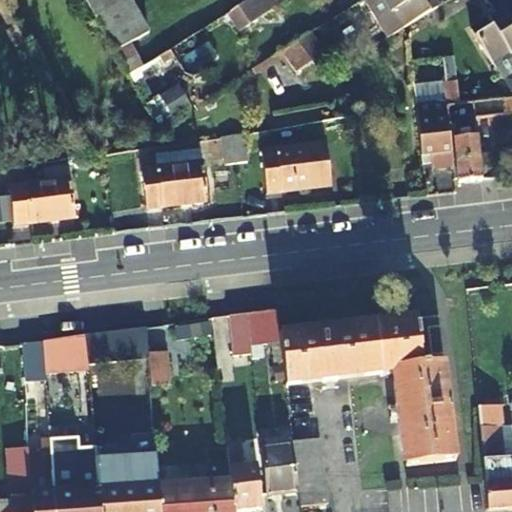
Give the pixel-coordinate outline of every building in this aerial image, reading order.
[(0,0),(0,5),(11,27),(21,21),(9,0),(0,0)] [(122,0),(79,0),(121,78),(142,67),(130,45),(143,38),(122,0)] [(245,0),(226,11),(236,30),(286,3),(284,0),(245,0)] [(406,31),(438,11),(431,0),(371,0),(365,4),(388,41),(406,31)] [(511,55),(511,12),(504,0),(486,0),(485,1),(496,20),(473,33),(494,66),(511,55)] [(388,41),(365,4),(350,13),(373,51),(388,41)] [(294,73),(324,53),(310,32),(280,52),(294,73)] [(511,73),(511,55),(494,66),(502,80),(511,73)] [(147,102),(157,123),(190,108),(179,87),(147,102)] [(498,118),(497,103),(455,107),(447,108),(449,122),(450,126),(453,125),(459,182),(496,178),(494,160),(494,156),(489,157),(479,157),(475,120),(498,118)] [(433,174),(454,172),(450,126),(449,122),(419,125),(422,160),(431,159),(433,174)] [(233,136),(237,169),(247,168),(244,135),(233,136)] [(226,170),(237,169),(233,136),(223,138),(226,170)] [(326,145),(264,153),(270,195),(331,188),(326,145)] [(147,211),(209,204),(203,154),(156,160),(157,167),(142,169),(147,211)] [(76,220),(70,165),(46,168),(48,181),(11,185),(16,227),(76,220)] [(251,319),(254,351),(285,348),(283,334),(283,332),(281,315),(251,319)] [(210,319),(219,381),(233,379),(225,317),(210,319)] [(251,319),(233,321),(237,360),(255,359),(254,351),(251,319)] [(285,348),(288,384),(323,380),(323,384),(338,382),(338,379),(396,372),(402,407),(397,408),(398,422),(404,422),(408,467),(453,462),(443,363),(425,365),(419,319),(283,334),(285,348)] [(147,331),(114,335),(117,361),(148,358),(148,356),(147,331)] [(114,335),(87,338),(89,364),(117,361),(114,335)] [(45,343),(47,375),(90,370),(89,364),(87,338),(65,340),(45,343)] [(47,375),(45,343),(23,346),(25,378),(47,375)] [(148,358),(151,389),(165,388),(163,356),(148,356),(148,358)] [(488,511),(511,510),(511,428),(504,430),(501,407),(498,388),(476,390),(488,511)] [(511,425),(509,406),(501,407),(504,430),(511,428),(511,425)] [(29,437),(28,425),(6,428),(7,447),(16,447),(17,471),(31,470),(30,448),(29,437)] [(40,437),(40,448),(41,448),(42,460),(52,460),(51,441),(51,435),(40,437)] [(115,448),(97,449),(98,461),(154,458),(153,436),(131,437),(131,452),(115,453),(115,448)] [(40,448),(40,437),(29,437),(30,448),(40,448)] [(54,493),(55,511),(102,511),(100,490),(98,461),(97,449),(97,448),(80,449),(79,439),(51,441),(52,460),(53,473),(54,493)] [(296,460),(323,456),(321,441),(294,443),(294,447),(296,460)] [(246,470),(243,444),(230,446),(234,482),(237,511),(263,511),(258,470),(246,470)] [(297,476),(296,460),(294,447),(265,451),(269,496),(299,494),(297,476)] [(323,456),(296,460),(297,476),(324,474),(323,456)] [(100,490),(102,511),(158,511),(157,487),(155,458),(154,458),(98,461),(100,490)] [(31,470),(17,471),(6,472),(7,501),(12,500),(12,511),(33,511),(33,495),(32,474),(31,470)] [(53,473),(32,474),(33,495),(54,493),(53,473)] [(297,476),(299,494),(323,491),(326,491),(324,474),(297,476)] [(237,511),(234,482),(212,484),(214,511),(237,511)] [(194,511),(214,511),(212,484),(193,486),(194,511)] [(157,487),(158,511),(194,511),(193,486),(157,487)] [(327,506),(326,491),(323,491),(299,494),(301,509),(304,508),(327,506)] [(33,511),(55,511),(54,493),(33,495),(33,511)]
